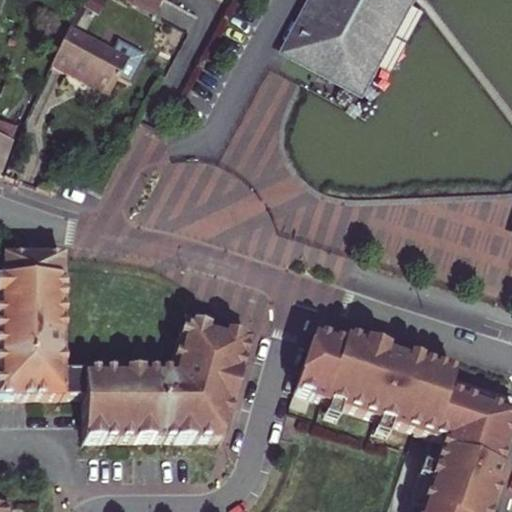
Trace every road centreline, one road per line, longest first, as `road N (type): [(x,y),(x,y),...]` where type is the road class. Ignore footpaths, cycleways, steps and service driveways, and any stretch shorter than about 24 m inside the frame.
road 1 (residential): [(298,287),(238,486),(212,504),(90,511)]
road 2 (residential): [(0,208),(298,287)]
road 3 (residential): [(298,287),(511,358)]
